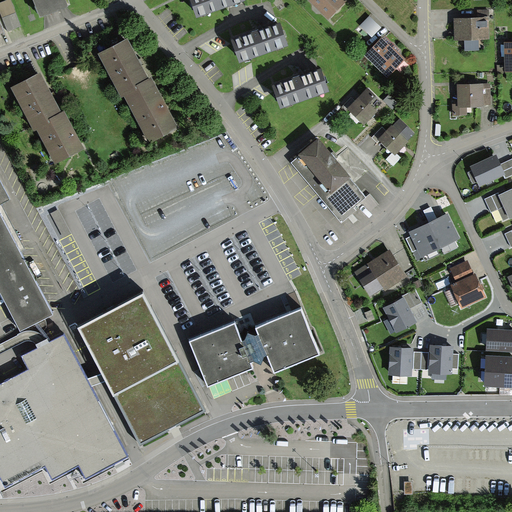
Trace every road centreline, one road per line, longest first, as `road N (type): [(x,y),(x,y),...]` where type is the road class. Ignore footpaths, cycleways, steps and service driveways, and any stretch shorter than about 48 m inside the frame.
road 1 (residential): [(1,511),(98,497),(247,421),(374,410)]
road 2 (unknown): [(149,471),(150,484),(168,490),(345,490),(348,456),(340,449),(247,448),(226,428)]
road 3 (residential): [(321,266),(220,105),(133,0)]
road 4 (residential): [(511,310),(449,184),(422,155)]
road 5 (residential): [(422,155),(389,216),(321,266)]
road 6 (residential): [(374,410),(321,266)]
road 7 (residential): [(374,410),(511,410)]
